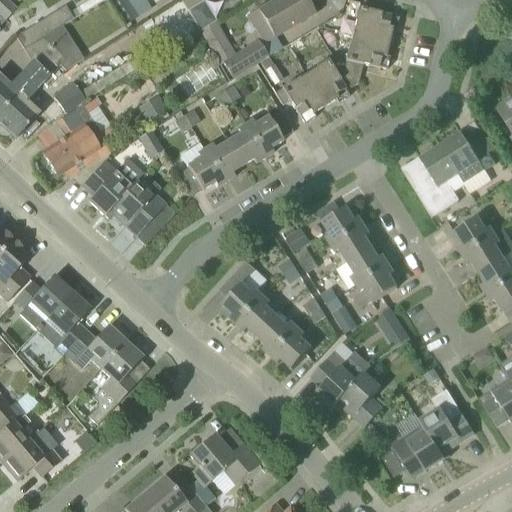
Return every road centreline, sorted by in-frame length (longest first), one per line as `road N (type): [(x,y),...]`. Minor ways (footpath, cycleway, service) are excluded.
road 1 (residential): [(148,318),(190,260),(353,156)]
road 2 (residential): [(483,336),(461,342),(441,290),(353,156)]
road 3 (residential): [(50,511),(217,371)]
road 4 (residential): [(148,318),(0,178)]
road 5 (residential): [(353,156),(431,103),(456,3)]
road 6 (residential): [(351,511),(263,407),(217,371)]
